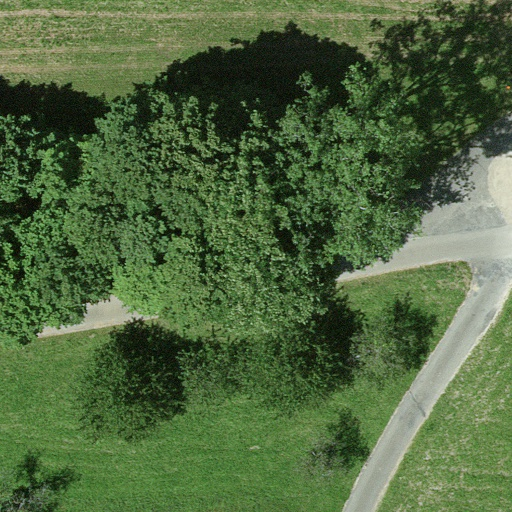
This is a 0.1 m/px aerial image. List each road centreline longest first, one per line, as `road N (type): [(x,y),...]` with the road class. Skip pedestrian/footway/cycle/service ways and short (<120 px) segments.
road 1 (track): [(363,511),(388,454),(511,272)]
road 2 (track): [(221,291),(0,328)]
road 3 (residential): [(423,253),(448,186),(511,118)]
